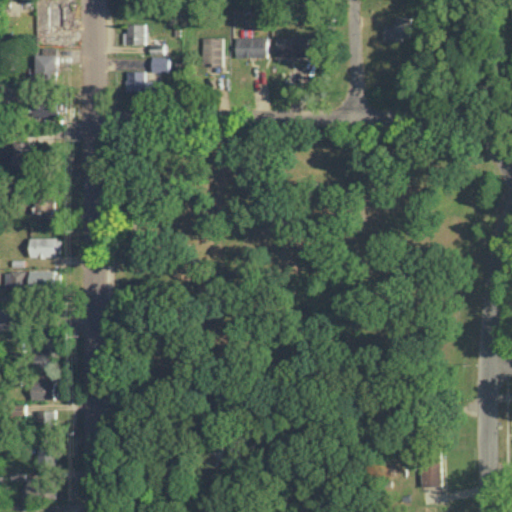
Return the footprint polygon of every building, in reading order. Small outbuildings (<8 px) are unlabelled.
[(63,0),(46,0),(46,27),(67,27),(67,10),(63,10),(63,0)] [(411,15),(395,15),(395,24),(383,24),(383,39),(410,40),(411,15)] [(147,23),(128,22),(128,43),(147,43),(147,23)] [(237,56),(268,56),(268,35),(236,36),(237,56)] [(308,56),(308,35),(276,35),(276,56),(308,56)] [(224,36),(204,36),(205,71),(224,70),(224,36)] [(59,53),(37,53),(38,81),(59,80),(59,53)] [(171,71),(171,56),(153,55),(153,71),(171,71)] [(147,69),(128,70),(128,91),(163,90),(162,80),(147,80),(147,69)] [(62,115),(61,97),(32,98),(33,116),(62,115)] [(15,170),(35,170),(35,140),(14,140),(15,170)] [(55,210),(56,195),(34,194),(33,210),(55,210)] [(30,237),(31,255),(62,255),(61,237),(30,237)] [(57,269),(31,269),(31,289),(57,289),(57,269)] [(27,270),(5,270),(5,286),(27,287),(27,270)] [(55,368),(55,350),(35,351),(35,368),(55,368)] [(26,351),(14,351),(14,360),(27,359),(26,351)] [(56,398),(56,381),(32,381),(32,399),(56,398)] [(56,409),(38,409),(38,429),(56,429),(56,409)] [(57,443),(39,443),(39,463),(57,463),(57,443)] [(224,459),(223,443),(208,444),(208,460),(224,459)] [(422,460),(423,486),(443,485),(442,460),(422,460)] [(12,480),(25,480),(26,470),(12,469),(12,480)] [(28,477),(28,497),(57,498),(57,478),(28,477)]
